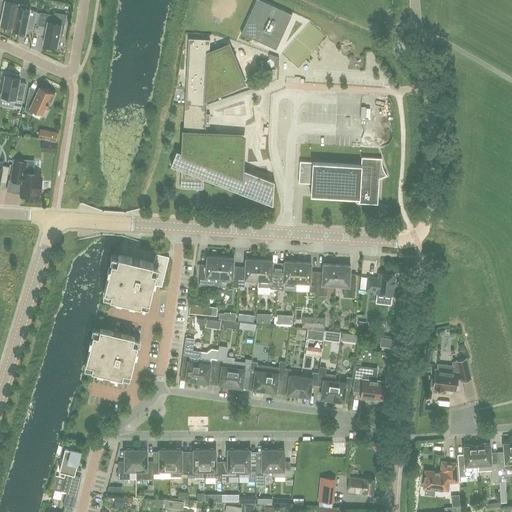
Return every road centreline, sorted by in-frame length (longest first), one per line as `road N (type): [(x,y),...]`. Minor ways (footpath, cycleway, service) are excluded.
road 1 (residential): [(106,434),(336,435),(346,426),(340,416),(160,389)]
road 2 (unclassified): [(413,238),(181,228)]
road 3 (unclassified): [(413,238),(424,225),(429,172),(419,36)]
road 4 (unclassified): [(0,395),(52,216)]
road 5 (residential): [(160,389),(181,228)]
road 6 (residential): [(84,0),(71,70),(0,44)]
road 7 (unclassified): [(181,228),(52,216)]
